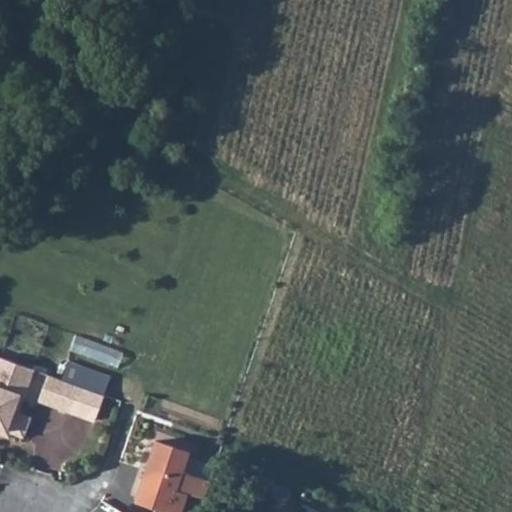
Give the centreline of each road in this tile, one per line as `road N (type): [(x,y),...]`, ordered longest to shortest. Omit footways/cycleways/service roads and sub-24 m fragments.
road 1 (track): [(397,511),(511,2)]
road 2 (track): [(366,511),(250,446)]
